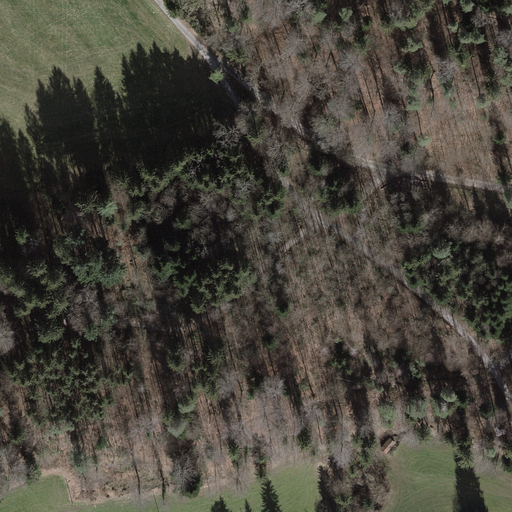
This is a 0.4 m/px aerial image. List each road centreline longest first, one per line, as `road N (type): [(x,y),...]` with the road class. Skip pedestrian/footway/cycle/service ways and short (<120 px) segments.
road 1 (track): [(0,351),(70,321),(190,327),(317,217)]
road 2 (track): [(205,55),(309,140),(379,166),(511,188)]
road 3 (track): [(317,217),(273,171),(239,102),(157,0)]
road 4 (track): [(317,217),(465,331),(511,399)]
